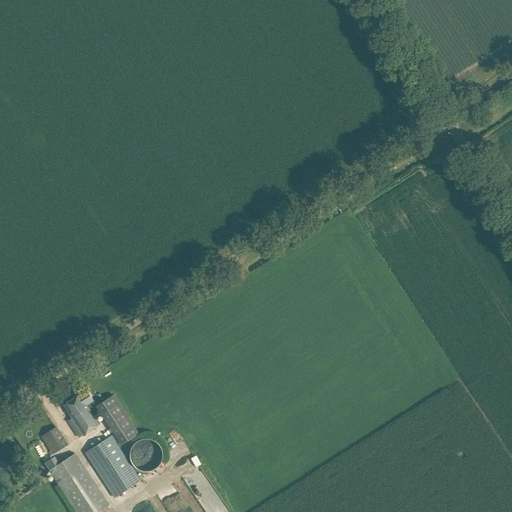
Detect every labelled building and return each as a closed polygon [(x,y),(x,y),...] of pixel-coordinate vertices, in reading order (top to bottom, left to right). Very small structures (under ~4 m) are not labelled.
[(154,367),(145,353),(136,359),(135,357),(120,367),(130,382),(129,382),(139,398),(149,391),(143,381),(141,382),(138,377),(154,367)] [(64,404),(72,418),(68,420),(79,437),(100,424),(87,405),(94,400),(86,389),(64,404)] [(114,395),(98,405),(103,414),(119,403),(114,395)] [(133,425),(116,435),(122,444),(139,434),(133,425)] [(68,444),(56,426),(41,436),(53,454),(68,444)] [(85,453),(114,497),(143,478),(138,471),(136,472),(115,441),(117,440),(114,434),(85,453)] [(162,449),(160,446),(159,443),(156,441),(154,440),(151,439),(148,438),(145,438),(142,439),(139,440),(136,441),(134,443),(132,446),(131,449),(130,452),(130,455),(130,458),(131,461),(133,464),(135,466),(137,468),(140,470),(143,471),(146,471),(149,471),(152,470),(155,468),(158,466),(160,464),(161,461),(162,458),(163,455),(163,452),(162,449)] [(54,457),(45,463),(49,469),(77,511),(98,511),(109,505),(75,453),(58,464),(54,457)]
